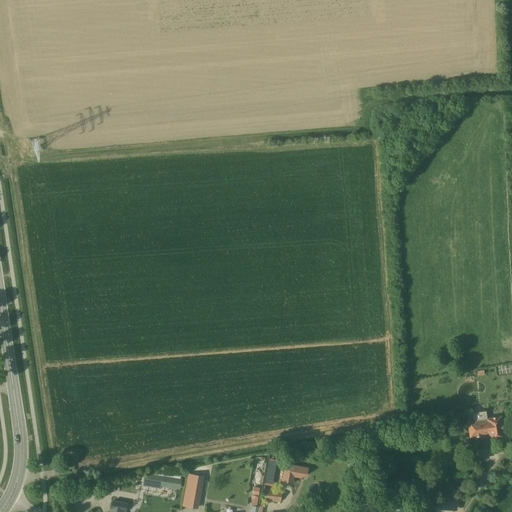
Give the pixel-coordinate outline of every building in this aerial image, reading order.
[(219,263),(214,293),(279,304),(284,275),(219,263)] [(192,311),(183,364),(212,369),(221,316),(192,311)] [(267,325),(255,390),(284,395),(296,330),(267,325)] [(153,355),(117,362),(122,385),(157,379),(153,355)] [(225,395),(148,409),(153,438),(230,424),(225,395)] [(505,436),(501,416),(483,419),(482,413),(467,416),(470,438),(489,435),(490,439),(505,436)] [(109,418),(80,424),(82,435),(111,430),(109,418)] [(124,418),(116,419),(118,429),(126,427),(124,418)] [(272,484),(277,461),(270,459),(264,482),(272,484)] [(294,478),(301,479),(308,475),(309,468),(285,464),(282,482),(293,484),(294,478)] [(198,508),(204,475),(188,472),(181,505),(198,508)] [(142,484),(179,489),(180,479),(144,474),(142,484)] [(257,503),(260,488),(254,487),(251,502),(257,503)] [(280,502),(281,498),(282,491),(262,489),(261,499),(280,502)] [(429,497),(428,510),(439,510),(457,511),(457,505),(457,498),(429,497)] [(120,511),(121,510),(126,511),(127,503),(114,501),(112,508),(111,511),(120,511)]
